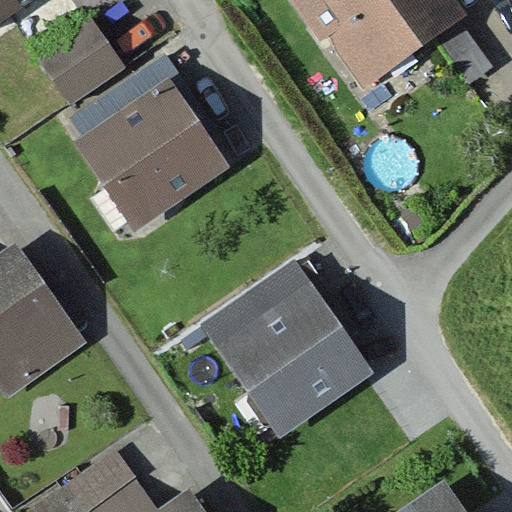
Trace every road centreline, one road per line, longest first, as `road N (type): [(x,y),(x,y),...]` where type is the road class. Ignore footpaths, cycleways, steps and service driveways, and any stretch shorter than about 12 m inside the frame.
road 1 (residential): [(511,478),(401,300),(192,0)]
road 2 (residential): [(238,511),(0,173)]
